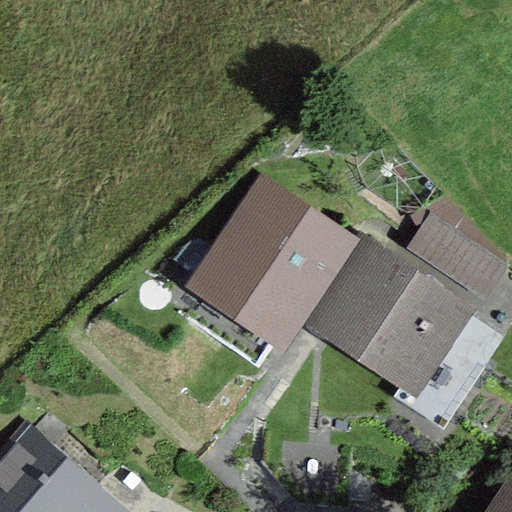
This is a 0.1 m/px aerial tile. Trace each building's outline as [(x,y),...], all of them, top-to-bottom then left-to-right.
[(342,241),(265,189),(181,314),(258,366),(342,241)] [(485,306),(505,280),(430,226),(411,252),(485,306)] [(313,316),(444,404),(494,329),(364,241),(313,316)] [(290,496),(349,498),(352,426),(263,421),(261,462),(290,496)] [(0,511),(133,511),(35,426),(0,465),(0,511)]
